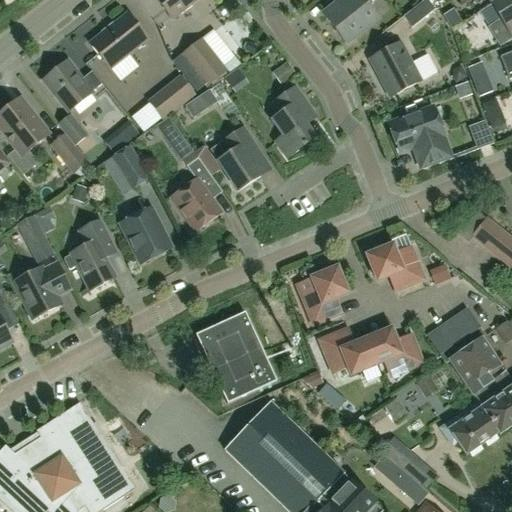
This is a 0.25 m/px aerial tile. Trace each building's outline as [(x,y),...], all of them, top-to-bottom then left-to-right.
[(155,0),(172,21),(198,0),(155,0)] [(340,0),(323,14),(335,30),(335,31),(345,45),(378,19),(362,0),(340,0)] [(411,30),(435,11),(426,0),(425,0),(402,19),(411,30)] [(460,0),(457,0),(450,5),(459,18),(468,12),(460,0)] [(511,0),(499,0),(491,5),(500,20),(487,28),(498,45),(510,40),(511,39),(511,0)] [(108,31),(89,46),(99,58),(109,71),(110,71),(115,77),(120,83),(129,76),(138,69),(128,57),(137,49),(147,42),(137,29),(127,16),(108,31)] [(191,47),(173,61),(185,76),(197,91),(205,85),(207,88),(217,80),(227,73),(238,64),(225,47),(213,31),(191,47)] [(400,43),(369,60),(390,98),(420,82),(437,73),(427,55),(411,64),(400,43)] [(511,52),(499,57),(509,81),(511,79),(511,52)] [(67,115),(92,95),(67,63),(42,83),(67,115)] [(281,87),(295,75),(285,63),(271,75),(281,87)] [(467,69),(469,76),(483,70),(481,63),(467,69)] [(465,77),(460,68),(454,71),(452,77),(455,83),(465,77)] [(148,105),(161,122),(191,98),(178,81),(148,105)] [(271,120),(282,137),(274,142),(286,159),(314,139),(302,121),(313,114),(294,88),(272,103),(280,114),(271,120)] [(183,107),(191,119),(214,103),(206,91),(183,107)] [(0,116),(0,131),(15,151),(6,158),(21,177),(37,164),(28,153),(48,137),(19,101),(0,116)] [(432,109),(389,124),(399,153),(414,148),(416,152),(415,153),(420,168),(450,158),(432,109)] [(498,112),(485,117),(490,129),(503,124),(498,112)] [(74,148),(88,137),(71,116),(57,127),(64,135),(64,136),(74,148)] [(155,127),(162,137),(175,128),(168,118),(155,127)] [(117,133),(126,145),(138,136),(128,124),(117,133)] [(259,176),(269,169),(242,129),(222,142),(230,154),(217,162),(237,192),(260,177),(259,176)] [(74,148),(64,136),(49,147),(72,177),(76,174),(82,182),(94,173),(74,148)] [(150,179),(129,147),(109,160),(130,192),(150,179)] [(211,178),(193,154),(180,164),(193,183),(171,198),(195,232),(220,214),(211,202),(222,194),(211,178)] [(87,190),(75,186),(72,196),(83,201),(87,190)] [(170,249),(151,212),(121,228),(139,265),(170,249)] [(54,257),(33,217),(15,227),(36,266),(54,257)] [(511,267),(511,239),(486,218),(470,238),(510,270),(511,267)] [(75,233),(83,249),(69,255),(87,290),(79,294),(80,295),(113,278),(105,261),(118,255),(101,220),(75,233)] [(392,246),(366,256),(376,283),(389,277),(395,292),(423,281),(410,249),(395,255),(392,246)] [(40,268),(11,283),(31,321),(60,306),(40,268)] [(334,300),(347,294),(336,268),(310,279),(314,288),(299,294),(312,326),(340,315),(334,300)] [(262,303),(273,340),(303,332),(292,295),(262,303)] [(475,345),(481,340),(485,338),(466,310),(456,317),(475,345)] [(195,337),(227,405),(275,382),(244,315),(195,337)] [(475,345),(456,317),(446,324),(465,352),(475,345)] [(0,347),(10,342),(0,322),(0,347)] [(511,340),(511,329),(507,322),(495,331),(504,346),(511,340)] [(465,352),(446,324),(436,331),(455,358),(465,352)] [(375,366),(365,340),(352,345),(346,330),(318,342),(331,373),(346,367),(350,377),(375,366)] [(365,340),(375,366),(384,363),(390,377),(422,365),(410,337),(395,343),(390,330),(365,340)] [(455,358),(436,331),(426,338),(444,365),(448,363),(455,358)] [(475,345),(465,352),(455,358),(448,363),(473,399),(480,410),(480,409),(499,436),(511,426),(511,384),(501,367),(500,368),(481,340),(475,345)] [(438,392),(428,375),(415,383),(425,400),(438,392)] [(302,381),(311,389),(317,386),(313,377),(302,381)] [(317,394),(326,402),(334,392),(325,385),(317,394)] [(408,416),(396,399),(384,408),(395,425),(408,416)] [(336,511),(321,497),(343,474),(269,402),(223,449),(288,511),(336,511)] [(4,447),(0,451),(0,507),(3,511),(5,509),(8,511),(78,511),(84,509),(85,511),(101,511),(134,491),(121,470),(123,468),(114,454),(112,456),(101,440),(104,438),(94,424),(92,426),(78,405),(35,433),(39,439),(13,456),(4,447)] [(480,409),(480,410),(448,431),(465,456),(497,435),(498,436),(499,436),(480,409)] [(336,511),(381,511),(343,474),(321,497),(336,511)] [(402,475),(394,484),(417,504),(426,494),(425,493),(404,474),(402,475)]
